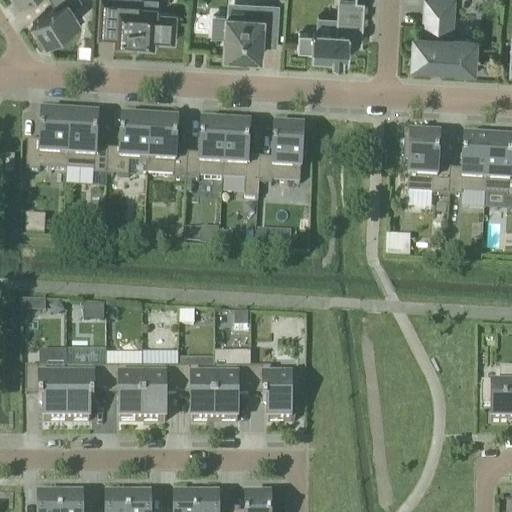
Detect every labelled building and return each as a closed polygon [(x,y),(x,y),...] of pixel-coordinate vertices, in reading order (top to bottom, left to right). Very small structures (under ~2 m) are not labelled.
[(82,0),(81,0),(50,0),(55,8),(32,23),(45,43),(55,36),(59,42),(76,31),(72,25),(79,20),(72,8),(82,0)] [(115,44),(152,46),(154,47),(154,45),(154,41),(172,42),(174,42),(174,41),(175,16),(176,16),(176,14),(174,14),(156,13),(156,0),(157,0),(156,0),(99,0),(98,36),(97,36),(97,38),(99,38),(114,38),(114,43),(114,45),(115,44)] [(349,44),(361,45),(364,1),(352,0),(342,0),(340,31),(313,30),(312,34),(298,33),(297,51),(311,52),(311,56),(331,58),(331,61),(343,62),(343,58),(348,59),(349,44)] [(431,67),(451,68),(451,65),(472,66),(472,60),(475,61),(476,45),(473,45),(474,39),(443,37),(444,20),(453,20),(453,0),(424,0),(422,36),(414,35),(414,41),(411,41),(410,57),(413,57),(413,63),(431,64),(431,67)] [(213,15),(212,35),(225,36),(224,55),(229,55),(229,59),(240,60),(240,56),(249,56),(249,53),(256,53),(256,57),(260,57),(261,44),(275,44),(278,5),(256,3),(255,17),(226,15),(226,16),(213,15)] [(39,143),(27,142),(25,172),(39,173),(39,170),(66,171),(69,117),(41,116),(39,143)] [(97,119),(69,117),(66,171),(93,173),(93,176),(105,177),(107,151),(95,150),(97,119)] [(146,164),(149,122),(121,121),(119,152),(107,151),(105,177),(128,178),(128,163),(145,164),(146,164)] [(145,164),(145,176),(173,178),(172,181),(185,182),(187,156),(175,155),(177,124),(149,122),(146,164),(145,164)] [(199,156),(187,156),(185,182),(198,182),(198,179),(221,181),(225,127),(201,125),(199,156)] [(244,182),(244,185),(258,186),(259,160),(247,159),(249,128),(225,127),(221,181),(244,182)] [(271,161),(259,160),(258,186),(271,187),(271,184),(299,185),(301,157),(305,157),(305,160),(306,160),(308,128),(297,127),(297,131),(273,130),(271,161)] [(447,197),(449,171),(437,170),(438,139),(415,138),(415,134),(404,134),(402,166),(404,166),(404,163),(408,164),(406,195),(447,197)] [(461,172),(449,171),(447,197),(461,198),(461,195),(484,196),(487,142),(463,141),(461,172)] [(484,196),(507,197),(507,201),(511,200),(511,174),(509,175),(511,144),(487,142),(484,196)] [(13,172),(14,157),(4,157),(4,172),(13,172)] [(25,235),(43,236),(45,217),(25,216),(25,235)] [(259,247),(289,248),(289,232),(259,231),(259,247)] [(385,239),(384,258),(407,259),(408,246),(398,245),(398,240),(385,239)] [(444,246),(443,261),(453,262),(454,247),(444,246)] [(176,367),(176,355),(141,354),(140,366),(176,367)] [(65,369),(45,369),(24,369),(24,395),(38,395),(38,402),(42,406),(42,422),(65,422),(65,380),(65,369)] [(93,395),(105,395),(105,369),(65,369),(65,380),(65,422),(89,422),(89,406),(93,402),(93,395)] [(118,422),(141,422),(141,369),(105,369),(105,395),(118,395),(118,422)] [(165,395),(177,395),(177,369),(141,369),(141,422),(165,422),(165,395)] [(177,369),(177,395),(190,395),(190,422),(213,422),(213,380),(199,380),(197,369),(177,369)] [(237,422),(237,395),(249,395),(249,369),(213,369),(213,380),(213,422),(237,422)] [(249,369),(249,395),(262,395),(262,403),(266,407),(266,422),(294,422),(294,404),(290,404),(290,380),(271,380),(269,369),(249,369)] [(511,370),(500,371),(500,387),(481,387),(480,387),(480,408),(481,408),(490,408),(490,424),(511,423),(511,370)] [(59,511),(59,499),(37,499),(36,511),(59,511)] [(80,511),(81,499),(59,499),(59,511),(80,511)] [(126,511),(127,499),(105,499),(105,511),(126,511)] [(149,511),(149,499),(127,499),(126,511),(149,511)] [(173,511),(195,511),(195,499),(173,499),(173,511)] [(217,511),(217,499),(195,499),(195,511),(217,511)] [(269,511),(269,499),(244,499),(244,511),(269,511)]
